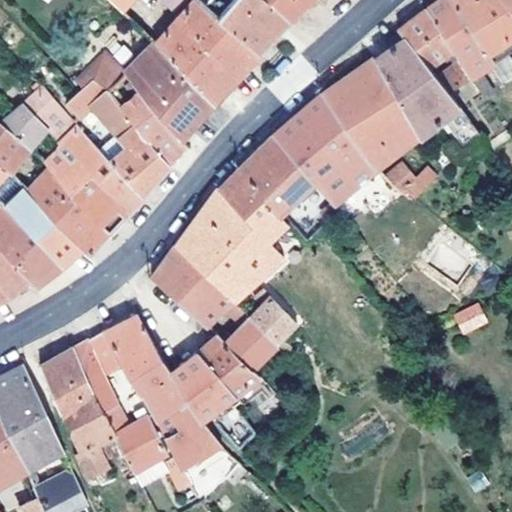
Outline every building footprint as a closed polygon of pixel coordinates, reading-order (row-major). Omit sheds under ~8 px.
[(110,0),(121,10),(130,0),(110,0)] [(260,50),(220,15),(206,3),(202,0),(167,0),(182,14),(155,43),(212,103),(234,81),(263,52),(260,50)] [(290,20),(266,0),(208,0),(206,3),(220,15),(260,50),(273,36),(290,20)] [(266,0),(290,20),(308,2),(310,0),(266,0)] [(489,54),(451,0),(437,0),(427,8),(471,78),(482,71),(495,62),(489,54)] [(511,13),(502,0),(451,0),(489,54),(501,46),(506,55),(511,51),(511,52),(511,13)] [(511,0),(502,0),(511,13),(511,0)] [(471,78),(427,8),(410,21),(398,29),(404,37),(450,91),(471,78)] [(450,91),(404,37),(381,53),(364,65),(419,137),(442,118),(464,144),(479,132),(459,105),(450,91)] [(212,103),(155,43),(123,74),(138,91),(182,138),(195,123),(212,103)] [(495,62),(506,55),(501,46),(489,54),(495,62)] [(123,74),(104,51),(85,70),(93,78),(108,89),(123,74)] [(419,137),(364,65),(339,82),(322,94),(379,172),(419,137)] [(79,89),(93,78),(85,70),(73,82),(79,89)] [(496,93),(482,71),(471,78),(484,95),(489,91),(491,95),(496,93)] [(169,163),(121,105),(108,89),(93,78),(79,89),(79,90),(65,101),(78,117),(90,105),(117,137),(126,147),(110,160),(118,171),(143,195),(154,182),(169,163)] [(110,160),(100,150),(64,108),(61,106),(44,85),(23,103),(0,121),(0,123),(26,151),(41,133),(55,148),(55,154),(39,164),(69,194),(87,176),(129,212),(138,204),(145,196),(143,195),(118,171),(110,160)] [(175,156),(186,143),(182,138),(138,91),(121,105),(169,163),(175,156)] [(402,193),(387,180),(379,172),(322,94),(322,93),(295,116),(273,134),(313,180),(319,186),(331,201),(334,203),(366,177),(393,203),(399,196),(402,193)] [(26,151),(0,123),(0,167),(6,173),(26,151)] [(295,197),(313,180),(273,134),(241,165),(218,188),(244,215),(262,197),(277,214),(295,197)] [(110,160),(126,147),(117,137),(100,150),(110,160)] [(413,197),(440,171),(431,162),(416,176),(404,161),(388,180),(387,180),(402,193),(410,200),(413,197)] [(129,212),(87,176),(69,194),(39,164),(19,186),(63,230),(84,249),(88,254),(109,233),(129,212)] [(301,203),(319,186),(313,180),(295,197),(301,203)] [(63,230),(19,186),(0,202),(0,205),(62,267),(70,261),(84,249),(63,230)] [(233,300),(285,256),(270,239),(287,223),(277,214),(262,197),(244,215),(218,188),(190,224),(175,244),(204,272),(233,300)] [(410,200),(402,193),(399,196),(406,203),(410,200)] [(334,203),(331,201),(321,209),(338,228),(347,220),(334,203)] [(62,267),(0,205),(0,246),(3,250),(31,280),(36,287),(48,278),(62,267)] [(233,300),(204,272),(175,244),(163,261),(151,276),(207,327),(225,310),(241,326),(224,342),(252,367),(277,342),(250,316),(233,300)] [(31,280),(3,250),(0,246),(0,287),(8,297),(20,288),(31,280)] [(8,297),(0,287),(0,302),(1,302),(8,297)] [(298,322),(264,287),(255,296),(262,304),(250,316),(277,342),(287,351),(292,346),(283,336),(298,322)] [(478,302),(452,314),(462,335),(488,323),(478,302)] [(201,417),(171,369),(138,313),(118,322),(104,330),(110,342),(122,364),(175,456),(182,469),(222,443),(201,417)] [(122,364),(110,342),(104,330),(87,339),(103,374),(122,364)] [(234,393),(260,374),(252,367),(224,342),(216,336),(204,345),(196,351),(234,393)] [(168,452),(141,405),(131,411),(136,420),(127,424),(103,374),(87,339),(81,342),(73,345),(93,386),(105,410),(114,428),(116,433),(132,465),(142,483),(169,469),(164,462),(161,456),(168,452)] [(59,408),(93,386),(73,345),(55,355),(40,364),(59,408)] [(234,393),(196,351),(185,359),(179,364),(209,412),(234,393)] [(209,412),(179,364),(171,369),(201,417),(209,412)] [(63,450),(24,365),(4,374),(12,391),(3,396),(5,398),(0,400),(0,407),(26,470),(63,450)] [(12,391),(4,374),(0,376),(0,400),(5,398),(3,396),(12,391)] [(241,400),(266,381),(263,378),(260,374),(234,393),(241,400)] [(116,433),(114,428),(105,410),(93,386),(59,408),(77,449),(74,450),(85,476),(111,465),(100,441),(116,433)] [(240,446),(257,431),(235,403),(213,419),(214,421),(240,446)] [(0,484),(26,470),(0,407),(0,484)] [(190,484),(182,469),(175,456),(164,462),(169,469),(180,490),(190,484)] [(63,511),(87,502),(72,470),(34,487),(44,511),(63,511)] [(474,493),(489,485),(482,471),(467,478),(474,493)] [(44,511),(34,487),(24,492),(28,501),(19,505),(21,511),(44,511)] [(124,511),(117,496),(109,500),(113,511),(124,511)] [(91,511),(87,502),(63,511),(91,511)]
